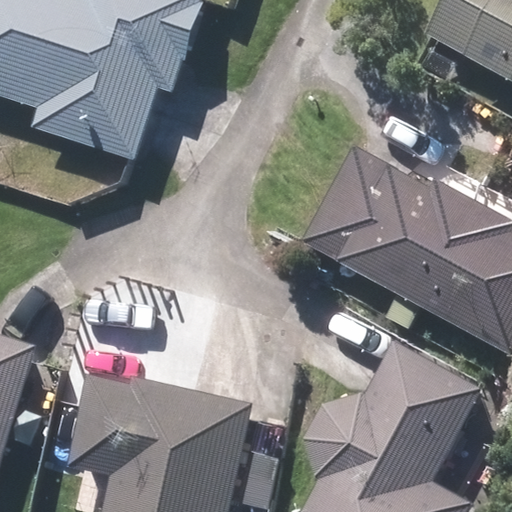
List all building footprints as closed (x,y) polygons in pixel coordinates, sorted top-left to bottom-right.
[(0,0),(0,92),(42,105),(37,123),(136,152),(157,83),(172,88),(198,0),(0,0)] [(511,0),(454,0),(431,43),(511,87),(511,0)] [(356,159),(307,250),(511,357),(511,230),(442,194),(439,202),(356,159)] [(0,475),(38,357),(0,344),(0,475)] [(434,491),(484,399),(399,352),(370,404),(326,415),(308,449),(323,491),(311,511),(470,511),(471,511),(434,491)] [(233,511),(255,413),(137,386),(135,396),(95,387),(76,475),(115,483),(108,511),(233,511)]
